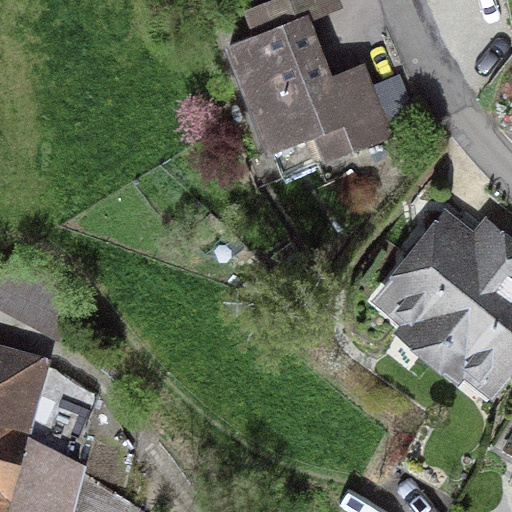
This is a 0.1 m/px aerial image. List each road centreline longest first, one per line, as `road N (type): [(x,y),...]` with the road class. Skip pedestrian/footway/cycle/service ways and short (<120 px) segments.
road 1 (residential): [(0,332),(94,368),(151,437),(185,511)]
road 2 (residential): [(403,0),(449,101),(511,172)]
